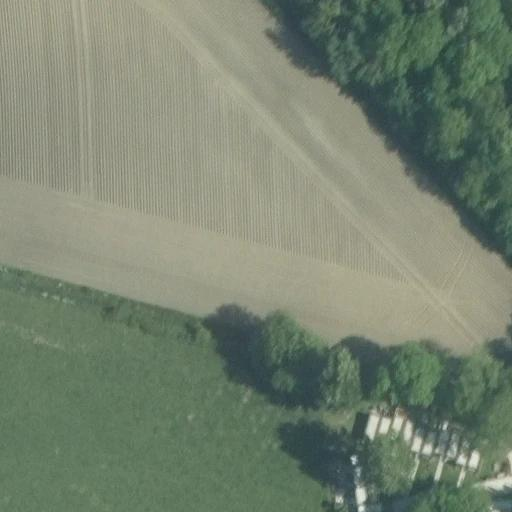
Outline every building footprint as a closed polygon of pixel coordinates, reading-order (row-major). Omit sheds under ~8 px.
[(369,417),(362,442),(385,448),(386,445),(392,423),(369,417)] [(392,423),(386,445),(409,452),(415,429),(416,426),(393,420),(392,423)] [(409,452),(408,454),(431,461),(432,458),(438,436),(415,429),(409,452)] [(438,436),(432,458),(455,464),(461,442),(462,439),(439,433),(438,436)] [(455,464),(455,467),(478,473),(485,448),(461,442),(455,464)] [(374,456),(348,460),(353,491),(377,487),(374,468),(376,468),(374,456)] [(377,487),(353,491),(356,511),(382,511),(381,506),(379,506),(377,487)]
